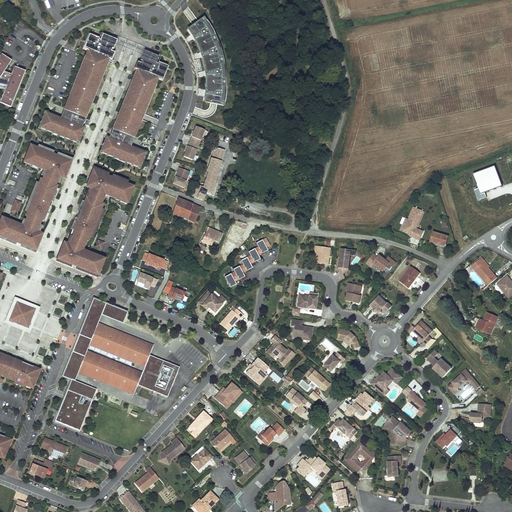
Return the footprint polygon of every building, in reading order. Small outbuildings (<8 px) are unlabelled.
[(53,0),(45,2),(47,9),(55,7),(53,0)] [(75,0),(69,0),(68,1),(69,8),(77,7),(75,0)] [(205,94),(204,102),(223,106),(224,98),(225,90),(226,83),(225,75),(225,71),(219,49),(217,42),(213,35),(210,28),(203,18),(187,29),(193,37),(194,39),(201,54),(202,57),(205,73),(205,75),(206,92),(205,94)] [(62,136),(76,141),(79,135),(76,134),(79,126),(82,127),(82,125),(81,125),(83,121),(84,121),(109,58),(111,59),(114,52),(111,50),(111,48),(113,49),(114,45),(106,42),(108,37),(98,33),(96,39),(95,38),(96,36),(86,32),(81,47),(85,48),(63,105),(64,106),(63,108),(62,108),(60,112),(61,113),(60,117),(59,116),(58,117),(44,112),(41,117),(43,118),(42,121),(40,121),(38,126),(52,132),(52,131),(63,135),(62,136)] [(136,69),(111,133),(112,133),(110,137),(109,137),(109,138),(110,138),(107,146),(104,145),(101,152),(139,168),(141,161),(140,161),(141,157),(143,158),(144,154),(128,147),(129,145),(128,144),(129,140),(131,140),(132,136),(131,136),(132,133),(133,134),(156,75),(163,77),(168,62),(143,52),(139,62),(136,61),(133,68),(136,69)] [(11,107),(25,71),(15,67),(13,72),(5,69),(12,60),(2,54),(0,57),(0,79),(7,86),(0,103),(11,107)] [(195,127),(183,157),(192,160),(204,130),(195,127)] [(197,185),(192,196),(202,201),(206,192),(211,194),(215,183),(226,145),(217,141),(212,156),(213,156),(212,159),(211,158),(207,171),(208,171),(203,187),(197,185)] [(37,148),(30,145),(24,159),(46,168),(42,179),(43,180),(29,217),(27,216),(23,226),(12,221),(12,223),(8,221),(9,220),(1,217),(0,220),(0,238),(2,239),(3,237),(34,249),(39,237),(41,238),(42,233),(37,231),(41,219),(43,220),(48,207),(50,207),(52,202),(51,201),(56,188),(54,188),(56,182),(59,175),(61,176),(65,178),(66,174),(62,172),(64,167),(66,168),(69,160),(37,148)] [(38,145),(37,148),(69,160),(66,168),(64,167),(62,172),(66,174),(72,159),(58,153),(57,155),(52,153),(53,151),(38,145)] [(494,165),(473,173),(481,193),(502,186),(494,165)] [(92,184),(93,179),(91,178),(95,168),(93,167),(87,182),(92,184)] [(87,187),(91,189),(86,202),(84,202),(80,212),(78,212),(76,219),(77,219),(73,230),(75,231),(69,244),(65,243),(63,242),(62,246),(66,248),(64,253),(62,252),(59,260),(90,272),(89,274),(97,277),(105,258),(97,255),(97,257),(93,255),(93,254),(82,250),(86,240),(88,241),(90,236),(101,209),(103,204),(101,203),(105,194),(116,199),(116,197),(127,202),(133,187),(126,184),(127,181),(113,175),(112,177),(107,175),(108,173),(95,168),(91,178),(93,179),(92,184),(87,182),(86,186),(87,187)] [(179,168),(173,184),(182,187),(188,172),(179,168)] [(86,202),(91,189),(87,187),(75,218),(76,219),(78,212),(80,212),(84,202),(86,202)] [(126,205),(127,202),(116,197),(116,199),(115,201),(126,205)] [(178,198),(171,214),(182,218),(187,220),(194,223),(200,207),(178,198)] [(424,231),(417,228),(424,212),(414,207),(409,219),(406,218),(400,230),(410,235),(410,237),(420,241),(424,231)] [(14,208),(12,213),(18,216),(20,210),(14,208)] [(104,210),(101,209),(90,236),(92,237),(104,210)] [(73,230),(77,219),(76,219),(75,218),(65,243),(69,244),(75,231),(73,230)] [(208,227),(201,242),(211,246),(213,241),(218,243),(222,233),(208,227)] [(434,232),(430,243),(446,247),(449,237),(434,232)] [(35,253),(41,238),(39,237),(34,249),(3,237),(2,239),(35,253)] [(250,251),(253,258),(258,255),(266,251),(265,248),(266,247),(270,246),(266,237),(256,243),(258,246),(250,251)] [(102,249),(104,244),(98,241),(96,247),(102,249)] [(90,272),(59,260),(62,252),(64,253),(66,248),(62,246),(56,261),(89,274),(90,272)] [(315,246),(313,262),(319,263),(328,264),(328,257),(327,257),(328,255),(329,255),(330,247),(315,246)] [(250,251),(248,252),(250,255),(254,262),(260,259),(258,255),(253,258),(250,251)] [(350,254),(341,253),(340,256),(339,256),(338,263),(339,264),(339,267),(338,268),(341,271),(343,274),(349,269),(349,268),(350,254)] [(386,268),(390,271),(393,267),(393,268),(397,263),(388,257),(386,260),(379,255),(378,257),(374,254),(366,264),(371,268),(373,265),(383,273),(386,268)] [(250,255),(242,260),(245,266),(250,264),(254,262),(250,255)] [(482,258),(480,259),(488,268),(490,267),(482,258)] [(480,259),(472,267),(488,286),(497,278),(488,268),(480,259)] [(242,260),(240,260),(242,264),(243,264),(246,271),(252,268),(250,264),(245,266),(242,260)] [(242,264),(234,269),(238,275),(243,273),(246,271),(243,264),(242,264)] [(411,267),(400,281),(409,288),(420,274),(411,267)] [(234,269),(233,269),(234,272),(234,271),(238,280),(245,276),(243,273),(238,275),(234,269)] [(234,272),(224,277),(230,287),(234,285),(233,282),(235,281),(238,280),(234,271),(234,272)] [(153,287),(157,280),(140,274),(137,282),(145,285),(144,288),(149,289),(150,286),(153,287)] [(511,283),(507,277),(497,285),(508,298),(511,294),(511,283)] [(358,285),(349,282),(346,292),(348,292),(346,300),(359,303),(361,295),(360,294),(359,294),(359,293),(360,293),(361,289),(357,288),(358,285)] [(182,301),(186,293),(171,287),(167,296),(174,299),(175,298),(177,299),(182,301)] [(207,292),(198,302),(206,309),(208,307),(211,309),(214,312),(223,303),(218,298),(212,293),(211,295),(207,292)] [(303,297),(298,297),(297,305),(307,306),(307,308),(315,309),(317,296),(308,295),(304,295),(303,297)] [(379,296),(371,305),(373,308),(378,312),(379,313),(380,313),(381,313),(381,312),(382,312),(382,311),(381,310),(381,309),(382,308),(385,310),(385,311),(387,310),(392,306),(388,302),(387,303),(379,296)] [(40,307),(14,297),(4,322),(30,333),(40,307)] [(152,347),(125,336),(125,334),(98,323),(101,314),(105,306),(113,309),(114,307),(93,298),(88,311),(91,312),(89,317),(86,316),(79,335),(85,338),(83,342),(89,345),(144,367),(141,373),(86,351),(80,349),(79,353),(72,350),(62,376),(71,380),(72,379),(75,370),(78,371),(134,393),(137,385),(166,397),(171,387),(169,386),(175,371),(177,372),(178,367),(149,355),(152,347)] [(123,323),(127,312),(114,307),(113,309),(105,306),(101,314),(123,323)] [(232,310),(220,324),(221,325),(228,330),(232,326),(231,325),(232,322),(234,323),(239,317),(241,318),(243,315),(236,309),(234,312),(232,310)] [(480,320),(476,328),(491,335),(498,318),(489,315),(486,322),(480,320)] [(303,326),(302,326),(302,321),(292,320),(291,326),(294,326),(293,338),(307,340),(308,337),(311,338),(313,327),(306,327),(306,328),(303,327),(303,326)] [(426,344),(432,338),(429,335),(433,330),(422,320),(413,330),(420,336),(421,337),(420,338),(426,344)] [(233,337),(238,331),(234,327),(229,333),(233,337)] [(431,335),(436,339),(442,333),(437,328),(431,335)] [(340,329),(338,339),(344,340),(346,339),(350,342),(351,344),(353,343),(355,348),(359,347),(360,347),(357,338),(349,331),(340,329)] [(153,345),(125,334),(125,336),(152,347),(153,345)] [(86,351),(89,345),(83,342),(85,338),(79,335),(72,350),(79,353),(80,349),(86,351)] [(272,345),(267,350),(271,353),(272,352),(275,355),(279,358),(277,360),(284,366),(294,354),(288,349),(286,350),(279,344),(281,341),(274,336),(270,340),(274,343),(277,346),(275,347),(272,345)] [(327,338),(322,343),(328,349),(332,344),(327,338)] [(438,354),(434,351),(427,359),(435,366),(433,368),(443,378),(452,369),(441,359),(439,361),(435,358),(438,354)] [(333,355),(324,365),(331,372),(337,365),(340,362),(341,363),(345,359),(338,352),(334,356),(333,355)] [(22,362),(0,353),(0,356),(21,364),(22,362)] [(0,370),(10,375),(16,377),(14,381),(25,385),(26,383),(33,386),(39,372),(32,369),(31,370),(21,366),(21,364),(0,356),(0,370)] [(268,367),(257,358),(252,364),(254,366),(251,369),(249,369),(245,373),(254,381),(258,377),(261,380),(266,374),(264,372),(268,367)] [(32,369),(33,366),(26,364),(22,362),(21,364),(21,366),(31,370),(32,369)] [(305,374),(308,376),(314,370),(311,367),(305,374)] [(379,390),(381,387),(385,391),(393,381),(397,384),(402,378),(392,369),(387,375),(384,372),(380,376),(379,376),(375,380),(374,379),(370,383),(379,390)] [(308,376),(307,377),(319,387),(319,386),(324,390),(327,387),(330,384),(314,370),(308,376)] [(471,384),(475,380),(465,370),(460,374),(461,375),(453,383),(453,384),(449,388),(452,392),(455,395),(460,390),(459,389),(467,381),(469,382),(471,384)] [(134,393),(78,371),(77,373),(133,395),(134,393)] [(258,377),(254,381),(259,385),(267,375),(266,374),(261,380),(258,377)] [(94,397),(96,389),(74,380),(70,391),(78,395),(80,391),(94,397)] [(480,386),(475,380),(471,384),(476,389),(480,386)] [(381,387),(379,390),(386,396),(397,384),(393,381),(385,391),(381,387)] [(220,391),(214,398),(226,409),(232,402),(230,400),(236,394),(238,396),(242,392),(231,383),(225,389),(222,393),(220,391)] [(482,387),(477,392),(480,395),(485,391),(482,387)] [(286,395),(291,400),(292,398),(300,404),(297,407),(294,410),(300,416),(305,409),(302,407),(304,404),(303,403),(306,400),(292,388),(286,395)] [(79,432),(94,397),(80,391),(78,395),(70,391),(67,390),(66,393),(68,394),(66,400),(64,399),(58,413),(54,422),(79,432)] [(314,401),(319,396),(313,390),(308,395),(314,401)] [(426,404),(414,394),(415,394),(412,391),(407,396),(410,399),(408,401),(420,411),(417,414),(420,417),(426,410),(423,407),(426,404)] [(367,408),(375,400),(367,393),(364,395),(362,394),(356,400),(358,401),(360,403),(358,405),(357,404),(352,409),(362,418),(369,410),(367,408)] [(232,402),(233,403),(238,396),(236,394),(230,400),(232,402)] [(291,400),(290,401),(297,407),(300,404),(292,398),(291,400)] [(360,403),(358,401),(351,408),(352,409),(357,404),(358,405),(360,403)] [(478,414),(472,413),(472,417),(472,419),(474,421),(484,422),(484,416),(492,416),(493,405),(480,404),(480,412),(478,414)] [(212,419),(203,411),(196,419),(197,420),(190,428),(193,431),(197,435),(212,419)] [(406,435),(407,436),(411,431),(400,423),(392,417),(390,419),(390,418),(388,419),(389,420),(387,422),(394,428),(391,439),(390,443),(404,447),(406,439),(405,438),(404,438),(404,437),(406,435)] [(190,428),(197,420),(196,419),(188,427),(189,427),(190,428)] [(394,428),(387,422),(384,425),(391,431),(390,439),(391,439),(394,428)] [(451,429),(457,434),(461,431),(455,425),(451,429)] [(260,434),(257,438),(266,446),(271,441),(270,439),(272,438),(275,434),(278,436),(281,433),(275,428),(273,431),(269,428),(265,433),(261,436),(260,434)] [(443,432),(435,441),(443,449),(457,435),(450,428),(444,434),(443,432)] [(212,441),(219,450),(233,438),(226,430),(212,441)] [(162,452),(158,461),(169,465),(171,459),(179,452),(177,449),(182,445),(176,438),(171,442),(172,444),(166,449),(166,450),(165,451),(164,450),(162,452)] [(0,454),(5,457),(11,442),(3,439),(2,441),(0,439),(0,454)] [(46,446),(42,444),(41,447),(48,450),(51,456),(52,455),(53,455),(54,454),(55,454),(56,454),(63,457),(67,448),(57,444),(57,443),(49,440),(46,446)] [(361,443),(345,460),(358,472),(361,468),(361,467),(363,468),(363,469),(365,471),(370,464),(370,462),(370,460),(371,459),(371,457),(370,456),(370,451),(361,443)] [(191,461),(199,469),(212,457),(202,446),(196,452),(198,454),(191,461)] [(244,452),(236,458),(244,468),(243,469),(246,473),(250,470),(255,465),(244,452)] [(100,462),(81,454),(77,464),(94,471),(96,467),(97,465),(98,466),(100,462)] [(395,476),(398,476),(398,473),(398,470),(397,470),(397,467),(398,467),(397,462),(401,461),(400,456),(389,457),(389,462),(387,462),(388,468),(388,477),(395,476)] [(319,476),(322,478),(330,470),(324,465),(325,464),(318,458),(317,459),(315,457),(310,462),(306,459),(304,461),(303,459),(300,462),(297,466),(299,468),(296,470),(301,474),(303,471),(307,474),(308,472),(308,470),(312,469),(319,475),(319,476)] [(43,464),(34,460),(32,464),(37,466),(35,470),(33,469),(32,473),(34,474),(43,478),(44,474),(43,473),(45,470),(52,472),(53,468),(51,467),(53,462),(45,459),(43,464)] [(135,483),(142,492),(158,478),(149,467),(146,470),(148,473),(143,476),(144,477),(142,479),(142,478),(135,483)] [(388,477),(388,468),(386,468),(387,475),(384,475),(385,481),(395,480),(395,476),(388,477)] [(308,470),(308,472),(312,472),(322,479),(322,478),(319,476),(319,475),(312,469),(308,470)] [(433,470),(433,476),(444,476),(444,480),(447,480),(447,470),(433,470)] [(87,481),(77,477),(73,486),(83,491),(87,481)] [(343,481),(332,483),(334,491),(336,491),(340,507),(349,505),(348,498),(347,498),(347,496),(348,496),(346,489),(344,489),(343,481)] [(268,495),(268,501),(275,501),(274,511),(275,511),(280,509),(280,506),(290,505),(290,492),(288,492),(288,487),(285,487),(285,483),(280,483),(280,487),(276,487),(276,492),(279,495),(278,496),(275,493),(269,493),(268,495)] [(122,496),(119,499),(129,511),(144,511),(141,508),(139,507),(140,506),(128,491),(122,496)] [(197,504),(194,507),(198,511),(207,511),(208,511),(206,509),(209,507),(210,508),(218,500),(210,491),(200,501),(199,499),(195,502),(197,504)] [(315,505),(320,498),(316,495),(312,500),(315,505)] [(22,502),(18,500),(13,511),(25,511),(26,510),(25,510),(23,509),(24,508),(26,503),(22,502)] [(312,500),(308,503),(305,505),(308,509),(315,505),(312,500)]
